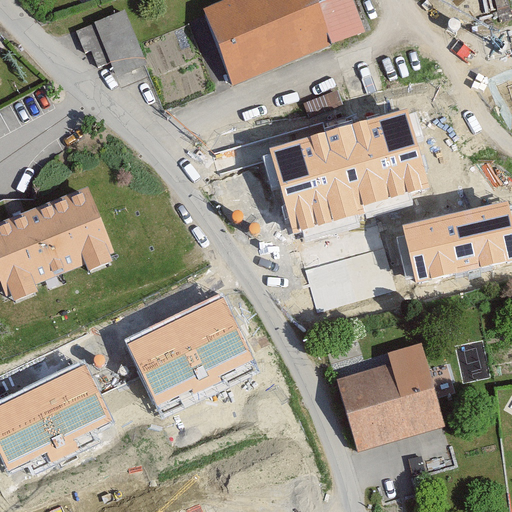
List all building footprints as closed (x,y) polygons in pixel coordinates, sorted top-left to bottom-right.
[(347,0),(221,0),(194,11),(224,89),(361,35),(347,0)] [(119,12),(87,24),(109,79),(141,66),(119,12)] [(433,177),(303,209),(326,305),(456,273),(433,177)] [(78,196),(0,223),(0,301),(110,264),(78,196)] [(222,295),(126,342),(157,406),(253,359),(222,295)] [(382,368),(330,381),(348,453),(436,431),(415,347),(379,356),(382,368)] [(84,362),(0,401),(0,456),(10,476),(114,426),(84,362)]
